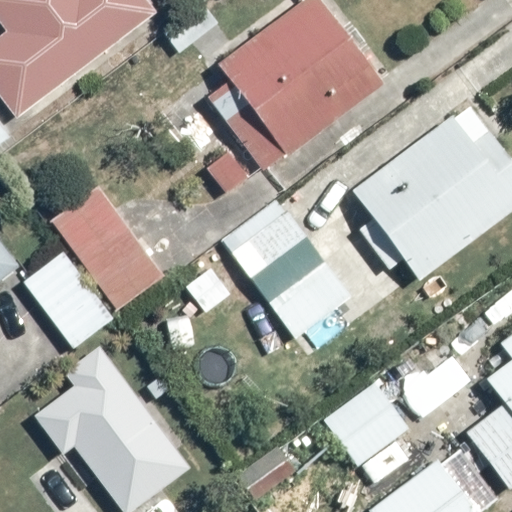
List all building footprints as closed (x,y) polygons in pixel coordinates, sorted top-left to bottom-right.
[(0,0),(0,24),(5,32),(0,35),(0,96),(16,117),(154,12),(144,0),(0,0)] [(382,85),(315,0),(300,0),(215,63),(227,81),(204,98),(260,173),(382,85)] [(511,209),(511,165),(466,104),(350,192),(416,283),(511,209)] [(118,209),(101,185),(51,220),(69,245),(21,281),(71,349),(169,277),(119,209),(118,209)] [(327,260),(280,198),(222,242),(294,337),(382,270),(357,237),(327,260)] [(0,244),(0,279),(17,267),(0,244)] [(511,487),(511,332),(498,343),(510,360),(485,379),(502,404),(465,432),(507,491),(511,487)] [(61,453),(71,446),(120,511),(128,511),(188,468),(98,348),(64,373),(73,385),(33,416),(61,453)] [(420,355),(382,378),(399,406),(437,382),(420,355)] [(407,430),(375,383),(323,419),(355,466),(407,430)] [(369,511),(481,511),(496,501),(453,446),(369,511)]
